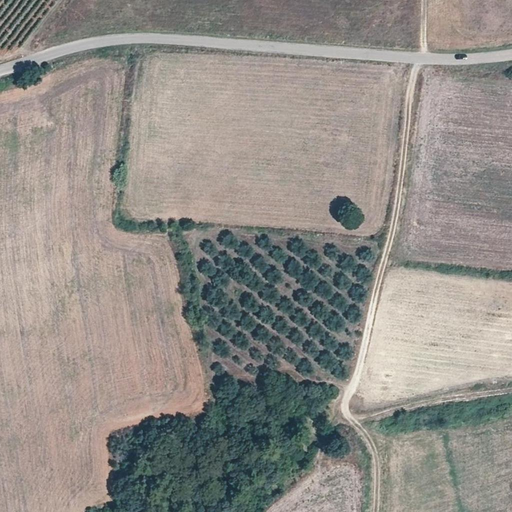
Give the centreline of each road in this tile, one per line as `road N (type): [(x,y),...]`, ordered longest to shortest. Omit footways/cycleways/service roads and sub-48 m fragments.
road 1 (unclassified): [(416,59),(395,217),(344,408),(357,423),(511,391)]
road 2 (tertiary): [(416,59),(143,38),(93,43),(0,71)]
